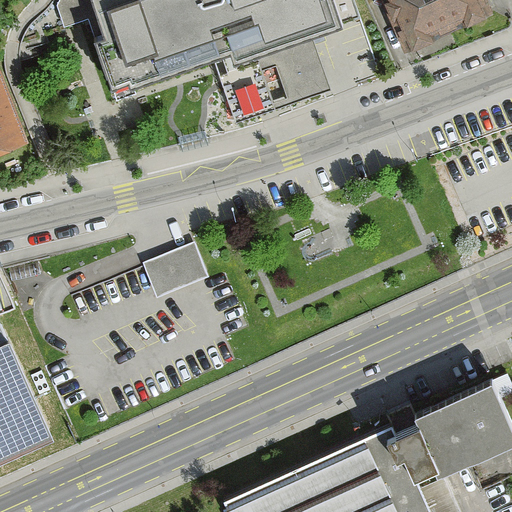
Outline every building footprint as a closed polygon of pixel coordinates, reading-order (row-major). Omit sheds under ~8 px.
[(89,20),(96,40),(105,37),(92,0),(60,0),(58,5),(66,28),(89,20)] [(92,0),(105,37),(96,40),(111,81),(130,75),(133,82),(214,54),(235,117),(325,87),(307,34),(357,17),(351,0),(92,0)] [(386,0),(405,45),(488,9),(484,0),(386,0)] [(0,154),(28,144),(0,73),(0,154)] [(195,242),(143,264),(157,297),(208,275),(195,242)] [(0,463),(53,439),(9,341),(0,344),(0,463)] [(363,439),(226,500),(230,511),(431,511),(419,485),(441,475),(511,442),(511,432),(490,383),(415,416),(419,426),(395,437),(391,427),(363,439)]
